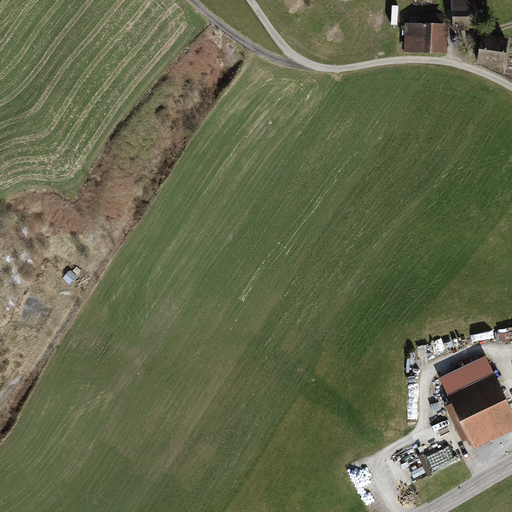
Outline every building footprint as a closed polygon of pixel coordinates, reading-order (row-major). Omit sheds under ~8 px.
[(452,0),(453,31),(475,31),(474,0),(452,0)] [(420,24),(405,24),(404,53),(447,54),(448,24),(444,24),(444,14),(420,13),(420,24)] [(481,35),(477,65),(504,69),(508,39),(505,39),(505,37),(495,35),(495,37),(481,35)] [(511,412),(486,357),(439,379),(452,405),(445,408),(463,444),(469,441),(473,451),(511,432),(511,412)] [(360,491),(372,483),(364,469),(351,477),(360,491)]
